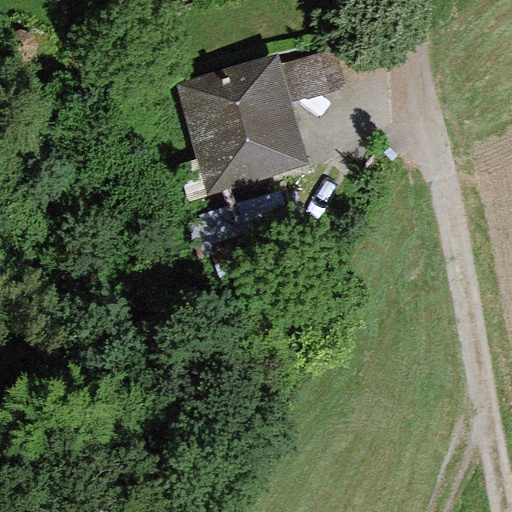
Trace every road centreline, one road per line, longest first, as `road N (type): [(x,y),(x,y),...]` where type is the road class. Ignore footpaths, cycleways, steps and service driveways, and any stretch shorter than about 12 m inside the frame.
road 1 (track): [(433,162),(497,511)]
road 2 (track): [(433,162),(410,48),(412,0)]
